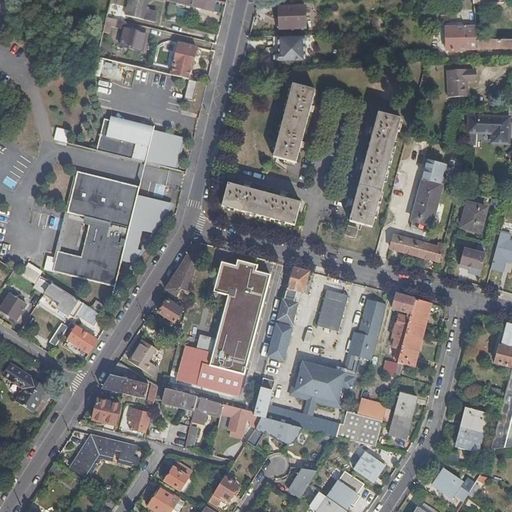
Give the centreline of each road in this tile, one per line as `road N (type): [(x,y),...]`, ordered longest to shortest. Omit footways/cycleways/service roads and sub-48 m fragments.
road 1 (residential): [(463,302),(189,222)]
road 2 (residential): [(189,222),(243,0)]
road 3 (residential): [(382,511),(428,438),(463,302)]
road 4 (residential): [(86,383),(189,222)]
